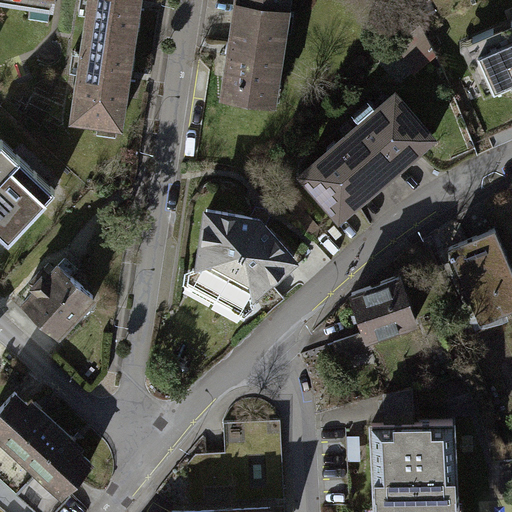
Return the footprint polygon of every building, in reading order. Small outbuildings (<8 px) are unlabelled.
[(0,0),(0,10),(51,18),(53,0),(0,0)] [(125,138),(140,0),(81,0),(66,131),(125,138)] [(237,0),(238,1),(286,9),(286,0),(237,0)] [(238,1),(224,95),(272,102),(286,9),(238,1)] [(511,20),(472,38),(479,54),(469,58),(479,79),(488,75),(494,88),(511,80),(511,20)] [(395,93),(304,172),(339,211),(429,133),(395,93)] [(0,144),(0,250),(4,254),(57,195),(0,144)] [(323,223),(289,185),(276,196),(310,234),(323,223)] [(207,209),(197,277),(243,302),(294,257),(259,217),(207,209)] [(511,267),(495,227),(449,246),(478,314),(511,299),(511,267)] [(102,295),(66,260),(21,307),(56,341),(102,295)] [(401,276),(352,293),(366,337),(416,320),(401,276)] [(24,457),(52,426),(39,413),(43,409),(31,398),(27,403),(15,391),(0,407),(0,475),(11,485),(32,464),(24,457)] [(453,418),(371,422),(376,506),(457,502),(453,418)] [(32,464),(11,485),(38,511),(52,511),(71,493),(66,488),(90,462),(78,450),(82,445),(71,435),(67,440),(52,426),(24,457),(32,464)] [(363,461),(362,437),(350,437),(351,461),(363,461)]
